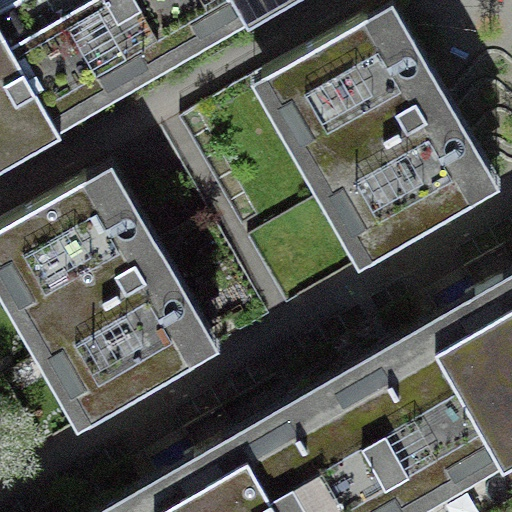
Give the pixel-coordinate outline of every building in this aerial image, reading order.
[(0,0),(0,16),(53,109),(174,39),(239,1),(238,0),(0,0)] [(238,0),(239,1),(247,14),(272,0),(238,0)] [(398,0),(377,0),(248,74),(355,261),(501,178),(447,84),(398,0)] [(0,156),(14,149),(60,122),(53,109),(0,16),(0,156)] [(112,152),(0,216),(0,294),(74,423),(220,340),(167,248),(112,152)] [(511,296),(436,341),(495,446),(503,459),(511,453),(511,296)] [(247,448),(283,511),(379,511),(429,484),(495,446),(436,341),(247,448)] [(283,511),(247,448),(154,502),(159,511),(283,511)] [(159,511),(154,502),(135,511),(159,511)]
